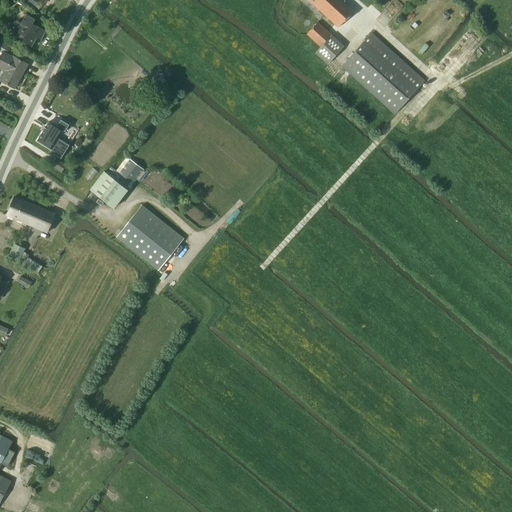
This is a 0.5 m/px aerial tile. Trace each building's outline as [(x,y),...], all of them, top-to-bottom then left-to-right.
[(340,0),(308,0),(339,27),(353,11),(340,0)] [(12,30),(13,30),(24,36),(22,41),(31,45),(36,37),(40,39),(45,30),(33,23),(35,19),(26,14),(21,23),(17,21),(12,30)] [(321,47),(332,34),(318,22),(307,34),(321,47)] [(372,32),(342,66),(395,114),(425,80),(372,32)] [(332,34),(321,47),(315,53),(327,64),(345,45),(332,34)] [(8,52),(11,47),(4,43),(1,47),(8,52)] [(13,56),(3,51),(0,56),(0,68),(5,71),(0,80),(15,88),(28,64),(13,56)] [(154,85),(160,90),(167,81),(161,76),(154,85)] [(50,121),(37,141),(51,149),(50,151),(62,158),(70,145),(58,138),(63,130),(66,131),(69,125),(61,120),(57,126),(50,121)] [(52,166),(61,172),(66,164),(57,159),(52,166)] [(130,159),(114,178),(128,190),(144,170),(130,159)] [(99,197),(114,178),(104,171),(90,189),(99,197)] [(55,213),(15,196),(6,216),(47,233),(55,213)] [(184,238),(142,204),(116,237),(159,271),(184,238)] [(8,257),(18,261),(19,261),(26,248),(14,243),(8,257)] [(20,276),(17,282),(29,289),(30,289),(33,283),(20,276)] [(8,329),(0,324),(0,333),(5,336),(8,329)] [(0,502),(12,481),(0,474),(0,502)]
